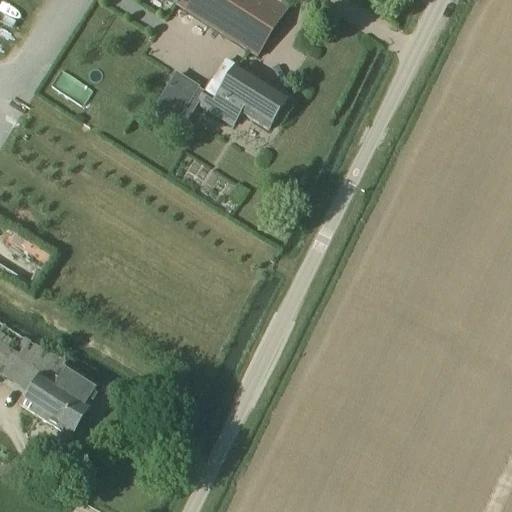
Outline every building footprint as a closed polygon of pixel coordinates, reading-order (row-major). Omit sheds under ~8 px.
[(259,61),(290,13),(270,0),(165,0),(178,8),(259,61)] [(238,70),(217,102),(206,95),(198,107),(210,114),(233,129),(241,116),(269,133),(288,102),(238,70)] [(152,114),(176,128),(199,91),(176,76),(152,114)] [(177,168),(226,194),(233,181),(183,155),(177,168)] [(0,377),(29,396),(21,408),(72,441),(103,392),(75,374),(65,368),(67,366),(54,357),(53,359),(52,358),(49,356),(0,325),(0,377)]
